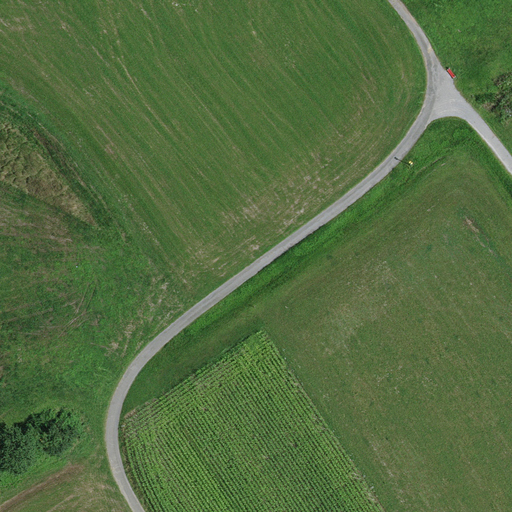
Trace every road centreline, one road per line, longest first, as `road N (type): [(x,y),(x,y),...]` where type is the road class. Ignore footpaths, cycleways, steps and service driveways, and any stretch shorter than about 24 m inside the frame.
road 1 (track): [(139,511),(116,472),(110,441),(116,402),(137,364),(177,324),(372,182),(428,108),(420,36),(393,0)]
road 2 (track): [(429,66),(511,168)]
